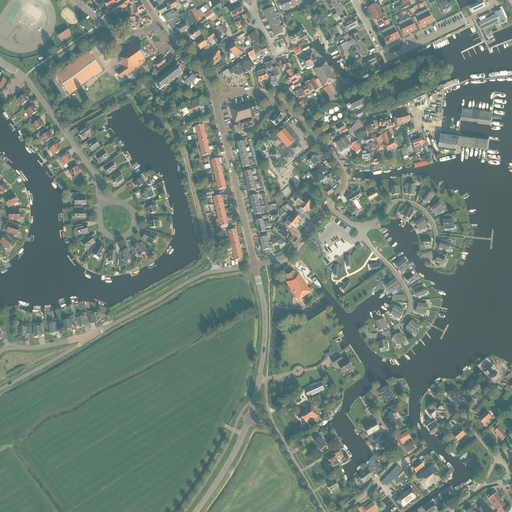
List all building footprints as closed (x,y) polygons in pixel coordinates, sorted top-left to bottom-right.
[(137,6),(140,4),(138,0),(127,0),(124,2),(112,9),(115,14),(127,7),(126,4),(130,1),(133,7),(136,5),(137,6)] [(147,0),(148,0),(155,9),(162,3),(163,2),(161,0),(147,0)] [(175,0),(166,5),(169,10),(179,5),(176,0),(175,0)] [(289,8),(290,7),(286,0),(284,0),(279,2),(283,11),(286,9),(287,10),(290,9),(289,8)] [(326,0),(325,1),(327,3),(330,10),(334,8),(335,10),(342,6),(339,0),(326,0)] [(401,6),(393,9),(395,13),(409,6),(408,3),(413,0),(412,0),(401,0),(403,2),(400,3),(401,6)] [(446,2),(444,0),(438,0),(438,4),(440,9),(443,15),(444,15),(443,13),(446,11),(446,12),(447,12),(446,12),(450,9),(452,10),(446,2)] [(484,7),(482,1),(469,7),(472,13),(484,7)] [(133,7),(134,12),(134,15),(139,14),(139,13),(145,10),(141,3),(140,4),(137,6),(136,5),(133,7)] [(370,15),(375,12),(379,10),(378,7),(381,5),(379,3),(368,9),(370,15)] [(160,15),(169,10),(166,5),(158,10),(160,15)] [(234,20),(240,17),(238,14),(243,11),(240,5),(229,11),(232,17),(234,20)] [(337,14),(333,16),(335,19),(339,17),(340,20),(342,19),(343,21),(348,19),(347,17),(348,16),(342,6),(335,10),(337,14)] [(266,18),(276,14),(275,14),(274,14),(273,11),(274,10),(273,7),(263,12),(266,18)] [(201,19),(196,11),(195,8),(177,18),(173,20),(167,23),(174,34),(178,32),(180,34),(189,29),(190,31),(197,22),(201,19)] [(203,15),(200,9),(196,11),(201,19),(204,17),(203,15)] [(421,12),(423,17),(427,24),(433,22),(427,9),(421,12)] [(177,18),(172,10),(162,16),(167,23),(173,20),(177,18)] [(203,15),(207,20),(214,16),(210,10),(203,15)] [(379,10),(375,12),(370,15),(373,20),(385,14),(384,11),(381,13),(379,10)] [(506,21),(500,10),(494,13),(495,15),(478,24),(480,30),(498,21),(500,24),(506,21)] [(134,15),(134,12),(129,12),(129,13),(128,13),(128,17),(126,17),(127,22),(133,21),(133,24),(136,24),(135,20),(134,15)] [(427,24),(423,17),(421,12),(415,15),(421,27),(427,24)] [(269,24),(277,20),(276,17),(277,17),(276,14),(266,18),(269,24)] [(404,21),(406,25),(410,33),(415,30),(410,18),(404,21)] [(343,25),(340,27),(344,34),(358,26),(354,19),(349,21),(348,19),(343,21),(344,21),(342,22),(343,25)] [(388,19),(378,24),(380,28),(390,24),(388,19)] [(242,22),(241,20),(236,23),(239,29),(244,25),(246,24),(244,21),(242,22)] [(272,30),(280,26),(279,23),(280,23),(278,20),(277,20),(269,24),(272,30)] [(404,36),(410,33),(406,25),(404,21),(398,23),(404,36)] [(203,29),(200,26),(197,29),(196,28),(193,31),(194,31),(189,34),(191,37),(191,38),(193,40),(198,37),(200,36),(200,35),(201,35),(199,32),(203,29)] [(280,26),(272,30),(275,37),(283,33),(281,30),(283,29),(281,26),(280,27),(280,26)] [(387,29),(388,31),(392,41),(398,38),(393,26),(387,29)] [(300,29),(299,27),(295,29),(296,32),(288,36),(290,40),(298,36),(301,40),(307,36),(302,28),(300,29)] [(392,41),(388,31),(387,29),(381,32),(387,44),(392,41)] [(62,42),(72,35),(68,30),(58,37),(62,42)] [(210,43),(216,38),(212,32),(205,36),(206,37),(196,44),(198,46),(197,47),(199,49),(200,49),(200,50),(204,46),(205,47),(207,45),(205,42),(208,40),(210,43)] [(256,53),(262,50),(258,43),(260,42),(255,33),(249,36),(254,45),(252,46),(256,53)] [(354,46),(362,42),(357,33),(349,37),(351,41),(348,43),(349,46),(353,44),(354,46)] [(124,68),(117,73),(121,80),(136,69),(138,72),(141,70),(139,67),(146,62),(144,59),(150,55),(140,42),(135,46),(134,45),(131,48),(130,47),(127,49),(128,50),(120,56),(118,57),(119,58),(121,60),(120,61),(124,68)] [(237,48),(233,42),(223,48),(230,60),(242,53),(239,47),(237,48)] [(344,52),(345,52),(350,49),(346,42),(341,45),(344,52)] [(362,57),(367,55),(366,53),(367,52),(362,42),(354,46),(356,50),(352,52),(354,55),(358,53),(360,56),(361,55),(362,57)] [(249,57),(255,54),(250,45),(244,48),(246,51),(249,57)] [(296,55),(302,52),(299,46),(293,49),(296,55)] [(74,91),(103,70),(92,54),(94,52),(91,48),(69,63),(71,66),(64,71),(66,75),(69,73),(73,78),(71,79),(73,82),(71,83),(73,86),(71,87),(74,91)] [(217,57),(221,53),(218,50),(214,54),(213,53),(207,60),(214,66),(219,59),(217,57)] [(312,56),(311,52),(298,58),(302,68),(305,67),(306,70),(314,67),(313,64),(317,62),(314,55),(312,56)] [(367,55),(362,57),(362,58),(361,58),(366,68),(377,62),(373,55),(368,57),(367,55)] [(243,72),(244,73),(244,74),(248,72),(251,71),(254,69),(249,57),(243,60),(238,63),(242,72),(243,72)] [(158,71),(167,64),(163,58),(153,65),(158,71)] [(274,64),(272,60),(264,63),(267,72),(272,70),(271,66),(271,65),(274,65),(274,64)] [(286,70),(291,68),(288,61),(281,64),(283,70),(285,69),(286,70)] [(323,87),(336,80),(326,62),(313,69),(323,87)] [(239,75),(244,73),(243,72),(242,72),(238,63),(235,65),(231,67),(232,68),(222,73),(227,77),(230,75),(230,76),(230,75),(234,73),(235,74),(235,73),(239,74),(239,75)] [(166,87),(177,78),(182,74),(183,74),(181,71),(178,68),(176,65),(159,79),(160,80),(155,84),(160,90),(165,86),(166,87)] [(263,80),(269,78),(266,70),(263,71),(262,66),(259,68),(263,80)] [(258,69),(259,72),(255,73),(258,82),(263,80),(259,68),(256,69),(256,70),(258,69)] [(280,77),(277,68),(272,69),(275,78),(280,77)] [(182,74),(177,78),(181,82),(182,80),(190,90),(201,80),(193,70),(185,77),(182,74),(183,74),(182,74)] [(291,70),(286,72),(289,77),(288,78),(290,82),(291,81),(296,78),(297,80),(300,78),(297,73),(294,75),(291,70)] [(270,87),(278,86),(274,76),(269,76),(270,87)] [(306,86),(307,89),(309,93),(310,92),(314,90),(315,91),(319,89),(322,87),(318,79),(315,80),(314,79),(305,84),(306,86)] [(310,93),(310,92),(309,93),(307,89),(306,89),(305,86),(301,88),(306,97),(306,96),(308,100),(311,106),(313,108),(317,106),(315,101),(312,102),(310,100),(307,95),(310,93)] [(298,101),(306,97),(301,88),(293,92),(298,101)] [(322,89),(319,91),(325,101),(328,99),(322,89)] [(25,95),(23,93),(15,98),(21,105),(24,103),(24,104),(26,102),(29,100),(25,95)] [(413,103),(426,97),(424,93),(411,99),(413,103)] [(309,110),(313,108),(311,106),(308,100),(306,96),(306,97),(298,101),(296,103),(298,108),(299,107),(301,110),(304,108),(306,111),(309,110)] [(350,112),(366,104),(366,101),(365,98),(362,97),(346,105),(347,107),(346,107),(347,110),(349,110),(350,112)] [(199,100),(201,106),(209,103),(208,98),(199,100)] [(190,114),(201,110),(198,103),(194,105),(187,108),(190,114)] [(257,107),(255,103),(248,105),(248,103),(230,109),(235,123),(236,123),(237,126),(236,126),(234,129),(235,133),(238,132),(239,134),(242,133),(241,131),(242,131),(241,129),(254,125),(252,118),(255,117),(254,115),(259,114),(257,109),(258,109),(257,107)] [(32,115),(35,114),(34,113),(37,111),(34,106),(26,112),(29,117),(32,115)] [(491,113),(462,109),(461,121),(478,123),(477,124),(490,126),(491,113)] [(277,126),(284,118),(278,112),(270,121),(277,126)] [(394,121),(395,127),(396,129),(399,128),(398,124),(410,121),(408,113),(396,116),(397,121),(394,121)] [(395,127),(394,121),(390,122),(389,118),(377,121),(378,127),(385,125),(386,129),(395,127)] [(43,125),(40,120),(36,123),(34,121),(30,123),(35,131),(38,129),(39,129),(41,127),(43,125)] [(372,129),(378,128),(376,121),(370,123),(371,124),(367,125),(364,126),(365,130),(372,128),(372,129)] [(345,129),(342,124),(336,128),(339,133),(341,136),(348,132),(346,129),(345,129)] [(83,139),(90,134),(87,129),(89,127),(87,125),(78,131),(80,133),(79,134),(83,139)] [(197,134),(205,132),(203,125),(195,127),(197,134)] [(300,141),(288,127),(284,130),(270,141),(276,148),(274,149),(275,150),(269,155),(275,162),(275,161),(278,165),(274,168),(280,174),(286,169),(284,167),(288,164),(294,159),(293,157),(302,149),(298,143),(300,141)] [(262,135),(265,140),(276,132),(274,128),(264,134),(262,135)] [(47,141),(50,140),(49,139),(52,137),(47,130),(41,134),(43,136),(41,138),(44,143),(47,141)] [(330,142),(338,137),(334,130),(326,135),(330,142)] [(364,131),(355,136),(358,141),(359,140),(366,139),(364,132),(364,131)] [(199,141),(207,139),(205,132),(197,134),(199,141)] [(381,134),(381,136),(383,141),(385,145),(384,145),(387,152),(397,147),(394,140),(390,143),(386,132),(381,134)] [(455,149),(457,134),(440,132),(438,147),(455,149)] [(349,134),(345,137),(351,146),(356,153),(361,150),(359,147),(361,146),(358,141),(355,142),(354,141),(353,141),(353,140),(349,134)] [(488,139),(458,135),(457,145),(487,149),(488,139)] [(376,149),(377,151),(384,149),(381,142),(383,141),(381,136),(380,137),(373,139),(374,142),(376,149)] [(341,139),(334,143),(337,148),(341,153),(343,152),(351,146),(345,137),(341,139)] [(96,152),(104,146),(102,143),(99,145),(96,141),(95,141),(93,139),(88,142),(90,145),(88,146),(92,151),(94,149),(96,152)] [(200,149),(208,147),(207,139),(199,141),(200,149)] [(422,141),(421,139),(420,139),(412,142),(414,148),(413,148),(416,155),(421,153),(418,146),(423,144),(425,150),(428,149),(425,143),(424,140),(422,141)] [(53,155),(55,154),(61,150),(56,142),(49,147),(51,149),(49,150),(53,155)] [(369,151),(368,151),(368,152),(369,153),(373,152),(372,150),(376,149),(374,142),(367,144),(369,151)] [(208,147),(200,149),(202,156),(210,154),(208,147)] [(362,152),(362,159),(368,159),(370,159),(369,153),(368,152),(368,151),(368,147),(364,148),(364,152),(362,152)] [(100,162),(107,157),(104,152),(102,150),(95,155),(97,158),(96,158),(100,162)] [(67,164),(69,162),(72,160),(67,152),(59,158),(66,168),(68,166),(67,164),(67,163),(67,164)] [(241,161),(248,159),(247,152),(239,154),(241,161)] [(370,159),(371,164),(379,162),(377,156),(374,156),(373,152),(369,153),(370,159)] [(322,162),(316,155),(311,158),(310,156),(306,159),(307,162),(309,161),(314,168),(322,162)] [(212,167),(221,165),(219,158),(211,160),(212,167)] [(248,159),(241,161),(242,168),(250,166),(248,159)] [(429,166),(428,160),(413,164),(414,169),(429,166)] [(112,164),(110,162),(105,165),(107,168),(105,169),(108,174),(115,169),(112,164)] [(317,183),(324,177),(323,175),(328,172),(322,163),(309,172),(316,181),(315,182),(316,183),(317,182),(317,183)] [(73,178),(81,172),(76,165),(68,171),(69,173),(73,178)] [(214,174),(222,172),(221,165),(212,167),(214,174)] [(116,185),(124,180),(120,175),(118,173),(118,172),(113,176),(115,179),(113,181),(116,185)] [(216,181),(224,179),(222,172),(214,174),(216,181)] [(332,187),(338,181),(331,172),(324,178),(321,181),(324,184),(325,184),(327,182),(332,187)] [(142,180),(141,178),(142,178),(140,175),(136,178),(138,181),(134,183),(137,188),(144,183),(146,182),(143,179),(142,180)] [(224,179),(216,181),(218,190),(226,188),(224,179)] [(254,182),(246,184),(248,191),(255,189),(254,183),(255,183),(255,180),(253,180),(254,182)] [(0,192),(2,195),(9,188),(4,184),(5,183),(3,181),(0,184),(0,188),(0,189),(0,188),(0,192)] [(404,186),(404,188),(406,189),(405,194),(410,194),(410,195),(414,195),(414,194),(416,195),(416,192),(414,192),(415,185),(411,185),(411,184),(406,184),(406,186),(404,186)] [(398,187),(390,188),(392,195),(399,194),(398,187)] [(151,191),(149,188),(143,191),(144,194),(141,195),(144,201),(154,196),(152,191),(151,191)] [(333,192),(331,188),(325,192),(328,196),(333,192)] [(429,193),(429,192),(425,190),(424,191),(423,191),(421,193),(423,194),(420,198),(423,201),(429,193)] [(351,215),(358,210),(356,206),(359,204),(356,200),(363,196),(360,191),(346,200),(349,204),(346,206),(351,215)] [(377,195),(375,192),(367,196),(369,200),(374,198),(377,203),(381,201),(378,194),(377,195)] [(8,207),(17,202),(15,197),(16,196),(14,193),(5,198),(6,201),(5,201),(8,207)] [(423,201),(427,204),(427,203),(428,204),(430,202),(429,201),(432,195),(429,193),(423,201)] [(215,204),(223,202),(221,195),(213,197),(215,204)] [(298,199),(309,208),(313,204),(307,199),(305,201),(300,196),(300,197),(298,199)] [(298,199),(295,197),(293,200),(298,204),(301,206),(300,208),(306,212),(309,208),(298,199)] [(74,208),(75,208),(82,208),(81,204),(85,204),(85,198),(75,198),(75,204),(74,204),(74,208)] [(216,212),(224,210),(223,202),(215,204),(216,212)] [(148,214),(157,211),(155,206),(157,205),(155,203),(148,205),(148,206),(148,208),(146,209),(148,214)] [(433,205),(431,207),(431,208),(436,216),(440,213),(441,214),(443,212),(443,211),(444,210),(439,203),(434,206),(433,205)] [(405,217),(410,208),(406,206),(403,211),(402,210),(401,213),(402,213),(401,215),(405,217)] [(260,207),(252,208),(254,215),(263,213),(262,210),(261,210),(260,207)] [(415,212),(413,211),(414,210),(410,208),(405,217),(409,219),(412,213),(413,214),(415,212)] [(82,213),(82,209),(74,210),(74,213),(75,213),(75,219),(85,219),(85,213),(82,213)] [(9,220),(20,219),(19,213),(19,210),(12,210),(12,213),(9,213),(9,220)] [(218,219),(226,217),(224,210),(216,212),(218,219)] [(292,218),(297,223),(301,219),(295,214),(292,218)] [(226,217),(218,219),(220,227),(228,225),(226,217)] [(155,228),(155,227),(158,227),(158,222),(159,222),(159,218),(152,219),(152,222),(149,222),(149,228),(153,227),(153,228),(155,228)] [(294,227),(297,223),(292,218),(288,223),(286,221),(284,223),(289,228),(292,225),(294,227)] [(423,218),(422,219),(421,218),(419,219),(420,220),(414,224),(417,228),(425,222),(423,218)] [(266,225),(270,224),(269,221),(263,222),(263,219),(255,221),(257,227),(264,226),(265,228),(267,227),(266,225)] [(285,238),(290,233),(284,228),(286,226),(281,222),(276,229),(280,232),(279,233),(285,238)] [(422,232),(424,230),(423,229),(428,226),(425,222),(417,228),(419,231),(421,230),(422,232)] [(18,229),(19,226),(12,224),(11,227),(9,226),(7,232),(17,235),(19,229),(18,229)] [(83,228),(82,225),(75,227),(75,230),(77,230),(78,236),(88,233),(86,227),(83,228)] [(229,238),(237,236),(236,229),(227,231),(229,238)] [(158,237),(151,233),(150,233),(149,236),(145,234),(142,239),(151,244),(153,242),(156,241),(158,237)] [(4,237),(0,242),(8,248),(10,246),(12,247),(16,242),(7,234),(4,237)] [(231,245),(239,243),(237,236),(229,238),(231,245)] [(88,240),(86,237),(80,242),(82,245),(83,244),(85,247),(87,249),(89,247),(95,243),(91,238),(88,240)] [(147,251),(141,243),(139,245),(138,244),(133,248),(139,256),(144,252),(145,253),(147,251)] [(233,253),(241,251),(239,243),(231,245),(233,253)] [(270,249),(269,246),(268,243),(261,245),(262,251),(270,249)] [(105,249),(99,246),(98,249),(95,247),(91,254),(94,256),(94,255),(99,258),(105,249)] [(129,255),(128,250),(122,252),(125,262),(131,260),(132,261),(135,260),(132,254),(129,255)] [(118,263),(118,256),(115,255),(116,252),(109,251),(108,261),(115,262),(114,263),(118,263)] [(241,251),(233,253),(235,261),(243,259),(241,251)] [(328,264),(331,262),(326,255),(322,258),(328,264)] [(438,255),(435,262),(442,265),(445,258),(438,255)] [(398,270),(407,264),(404,260),(399,264),(398,263),(396,264),(397,265),(396,266),(398,270)] [(407,264),(398,270),(401,273),(402,273),(403,274),(405,273),(404,271),(409,268),(407,264)] [(296,275),(293,271),(285,276),(288,281),(286,282),(298,300),(311,292),(299,274),(296,275)] [(416,280),(411,274),(405,279),(410,285),(416,280)] [(394,292),(395,291),(394,291),(399,287),(394,280),(386,286),(391,293),(393,292),(394,292)] [(341,289),(345,292),(351,284),(347,281),(341,289)] [(424,290),(422,286),(421,286),(421,285),(418,286),(419,287),(413,290),(415,294),(424,290)] [(421,298),(420,297),(426,294),(424,290),(415,294),(417,298),(418,298),(418,299),(421,298)] [(401,308),(400,309),(395,306),(392,310),(401,315),(403,311),(402,310),(403,309),(401,308)] [(401,315),(392,310),(390,314),(396,317),(395,319),(398,320),(398,318),(399,319),(401,315)] [(101,322),(98,312),(92,313),(92,311),(88,312),(91,324),(101,322)] [(79,327),(86,325),(86,324),(89,324),(86,313),(77,315),(77,317),(76,318),(77,326),(79,325),(79,327)] [(65,330),(72,328),(71,326),(73,325),(71,316),(63,318),(63,320),(65,330)] [(379,321),(383,330),(387,329),(387,328),(388,328),(387,325),(386,326),(384,319),(379,321)] [(408,325),(416,331),(419,327),(414,323),(415,322),(413,321),(412,322),(411,321),(408,325)] [(26,323),(26,326),(19,326),(19,327),(18,327),(18,331),(19,332),(19,336),(26,336),(26,334),(29,334),(30,323),(26,323)] [(58,325),(58,323),(49,325),(51,334),(57,332),(56,330),(59,329),(58,325)] [(416,331),(408,325),(406,328),(406,329),(405,330),(407,332),(408,330),(413,334),(416,331)] [(41,327),(41,326),(33,326),(34,336),(41,336),(41,332),(44,331),(44,326),(41,327)] [(405,339),(406,339),(404,337),(403,337),(400,333),(396,335),(402,343),(401,343),(402,344),(406,341),(405,339)] [(396,335),(392,337),(393,338),(392,339),(393,341),(394,340),(398,346),(401,343),(402,343),(396,335)] [(387,348),(386,341),(379,342),(380,349),(387,348)] [(343,363),(341,361),(342,360),(340,356),(332,362),(334,365),(338,363),(340,365),(339,366),(344,374),(353,368),(348,360),(343,363)] [(487,364),(480,370),(489,380),(496,374),(487,364)] [(480,388),(475,381),(471,384),(468,388),(465,390),(468,393),(469,392),(472,395),(480,388)] [(321,383),(309,388),(313,395),(324,390),(321,383)] [(394,399),(390,393),(391,392),(388,386),(378,392),(381,396),(382,396),(387,403),(394,399)] [(453,391),(448,395),(455,404),(458,402),(459,403),(464,399),(458,391),(455,394),(453,391)] [(365,393),(361,395),(366,403),(369,401),(365,393)] [(434,402),(428,407),(431,411),(429,413),(433,417),(435,415),(441,422),(446,417),(443,413),(444,412),(442,409),(443,408),(439,404),(437,405),(434,402)] [(313,410),(310,406),(301,412),(302,413),(297,417),(302,425),(307,422),(308,423),(318,417),(314,410),(313,410)] [(479,419),(486,428),(488,426),(485,423),(491,418),(486,412),(480,417),(481,418),(479,419)] [(399,423),(394,414),(387,417),(393,427),(396,425),(399,429),(403,427),(400,422),(399,423)] [(430,431),(439,425),(435,420),(426,426),(430,431)] [(369,440),(376,436),(374,432),(379,429),(374,422),(364,428),(368,435),(366,435),(369,440)] [(447,435),(454,430),(448,423),(442,429),(447,435)] [(495,431),(495,432),(498,436),(497,436),(500,439),(505,435),(502,432),(503,432),(499,428),(495,431)] [(458,441),(464,434),(460,429),(453,435),(453,436),(451,437),(455,442),(457,440),(458,441)] [(320,450),(326,446),(321,438),(323,436),(321,432),(314,436),(316,439),(314,441),(320,450)] [(402,444),(404,443),(405,442),(410,438),(407,432),(398,437),(402,444)] [(377,439),(376,436),(369,440),(371,443),(374,441),(379,450),(385,447),(380,438),(377,439)] [(408,454),(410,453),(410,452),(416,448),(412,442),(404,447),(408,454)] [(339,463),(337,460),(336,458),(341,455),(338,449),(332,452),(334,455),(327,459),(330,464),(332,463),(334,466),(339,463)] [(369,468),(372,473),(375,471),(376,473),(382,469),(376,460),(370,465),(371,466),(369,468)] [(416,472),(424,466),(420,461),(412,468),(416,472)] [(424,490),(441,477),(432,465),(416,478),(424,490)] [(385,478),(382,482),(386,486),(397,476),(399,478),(404,473),(401,470),(402,470),(397,466),(387,476),(385,478)] [(370,475),(372,473),(369,468),(366,470),(367,471),(359,478),(357,480),(360,485),(363,483),(372,477),(370,475)] [(330,492),(339,487),(335,481),(338,480),(337,477),(331,480),(332,483),(327,486),(330,492)] [(403,506),(415,497),(409,489),(397,499),(403,506)] [(495,495),(493,492),(488,496),(490,498),(489,499),(497,510),(504,505),(496,494),(495,495)] [(366,511),(371,511),(376,509),(372,503),(364,508),(365,509),(366,511)]
